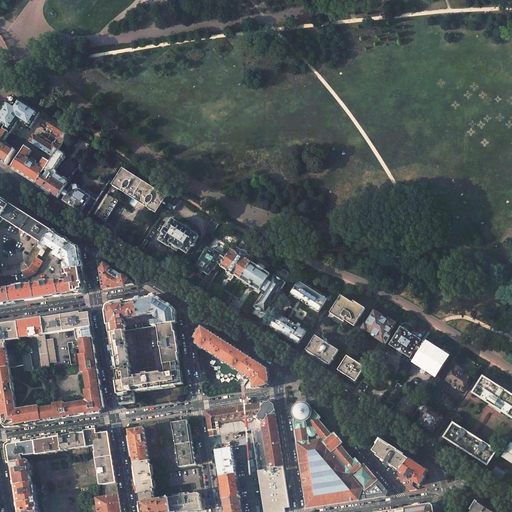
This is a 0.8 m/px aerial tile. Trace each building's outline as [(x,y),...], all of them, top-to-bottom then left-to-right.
[(10,103),(9,102),(0,116),(0,127),(2,128),(4,126),(6,127),(5,130),(10,134),(11,134),(19,121),(31,129),(40,113),(20,100),(19,101),(18,101),(18,100),(17,98),(15,97),(13,97),(11,98),(10,99),(10,101),(10,102),(10,103)] [(70,133),(45,116),(41,123),(59,135),(52,147),(33,135),(29,142),(48,154),(54,158),(59,150),(70,133)] [(2,128),(0,127),(0,160),(7,165),(8,165),(16,151),(16,150),(15,150),(6,145),(7,143),(5,142),(10,134),(5,130),(2,128)] [(32,151),(26,147),(21,154),(12,168),(37,184),(54,158),(48,154),(40,167),(37,165),(37,164),(36,164),(37,163),(36,162),(35,163),(35,162),(34,161),(33,162),(32,161),(27,159),(32,151)] [(66,154),(59,150),(54,158),(37,184),(57,197),(59,198),(62,194),(65,189),(69,182),(68,181),(66,180),(67,179),(66,177),(57,171),(63,161),(63,162),(66,157),(66,154)] [(167,198),(123,170),(104,200),(94,215),(105,222),(107,219),(118,201),(114,198),(119,190),(127,195),(133,199),(141,204),(146,208),(157,214),(167,198)] [(100,197),(75,181),(73,185),(69,191),(65,189),(62,194),(59,198),(63,201),(87,217),(100,197)] [(180,200),(174,196),(167,207),(173,211),(178,203),(180,200)] [(0,214),(4,218),(12,205),(0,197),(0,214)] [(0,277),(7,276),(17,274),(23,271),(30,268),(37,258),(39,254),(42,250),(53,231),(12,205),(4,218),(4,219),(38,241),(27,260),(24,262),(15,267),(0,268),(0,277)] [(197,231),(196,231),(191,228),(191,227),(185,223),(184,224),(183,226),(182,225),(181,225),(173,220),(167,229),(165,229),(163,233),(163,235),(164,235),(160,241),(169,247),(169,246),(172,248),(170,250),(169,249),(169,251),(169,252),(172,253),(173,254),(174,253),(175,252),(173,252),(173,251),(174,250),(177,251),(179,248),(188,254),(192,247),(195,247),(196,245),(195,243),(199,237),(196,235),(197,233),(198,232),(197,231)] [(218,224),(213,220),(210,224),(205,231),(211,235),(218,224)] [(156,231),(153,229),(140,250),(145,253),(151,243),(147,241),(149,239),(151,240),(156,231)] [(50,248),(57,253),(55,256),(60,259),(71,243),(53,231),(42,250),(44,252),(45,252),(47,253),(50,248)] [(216,251),(227,258),(232,249),(233,249),(232,248),(211,235),(199,254),(203,256),(208,249),(214,253),(216,251)] [(83,268),(80,249),(71,243),(60,259),(62,260),(63,258),(68,261),(68,264),(65,265),(66,271),(67,271),(83,268)] [(153,245),(151,243),(145,253),(147,255),(153,245)] [(241,279),(252,262),(254,258),(248,254),(247,253),(246,251),(244,250),(241,250),(234,246),(233,249),(232,249),(227,258),(222,266),(228,270),(227,272),(234,276),(235,275),(241,279)] [(203,256),(196,266),(208,274),(202,284),(201,284),(199,288),(205,292),(211,282),(212,280),(218,272),(215,270),(218,264),(221,266),(222,266),(227,258),(216,251),(214,253),(208,249),(203,256)] [(30,268),(23,271),(26,278),(36,273),(43,262),(37,258),(30,268)] [(135,284),(100,262),(99,262),(103,290),(134,285),(135,284)] [(271,274),(265,270),(266,269),(264,267),(262,265),(261,264),(259,264),(258,266),(252,262),(241,279),(240,279),(247,284),(248,284),(246,287),(250,290),(252,287),(253,287),(260,292),(261,290),(264,292),(262,295),(265,296),(261,302),(258,301),(254,307),(256,308),(257,311),(259,312),(261,313),(262,313),(263,313),(265,315),(270,308),(268,307),(272,301),(274,302),(278,295),(276,294),(280,288),(282,289),(286,283),(283,281),(284,280),(284,278),(283,277),(282,276),(281,275),(280,275),(278,276),(277,277),(275,275),(269,283),(267,282),(271,274)] [(59,281),(57,281),(59,295),(62,295),(64,294),(64,296),(81,293),(86,287),(83,268),(67,271),(69,281),(62,282),(62,280),(59,281)] [(19,287),(9,288),(11,302),(59,295),(57,281),(49,282),(48,282),(48,281),(42,282),(42,283),(38,284),(37,281),(29,283),(29,286),(24,286),(24,285),(18,286),(19,287)] [(205,292),(209,294),(214,286),(214,284),(211,282),(205,292)] [(327,300),(298,282),(290,294),(299,300),(301,301),(300,301),(302,303),(304,302),(306,304),(306,305),(308,306),(319,312),(325,302),(327,300)] [(0,306),(7,305),(7,303),(9,303),(11,302),(9,288),(7,289),(4,289),(5,291),(0,291),(0,306)] [(234,297),(231,295),(225,304),(228,307),(229,306),(230,306),(234,298),(234,297)] [(156,297),(136,300),(136,301),(139,316),(151,314),(151,317),(153,317),(154,322),(152,322),(153,326),(152,326),(153,327),(173,323),(177,323),(176,312),(175,309),(156,297)] [(351,305),(340,298),(330,313),(342,321),(344,322),(345,320),(354,326),(364,311),(352,304),(351,305)] [(134,301),(109,304),(106,309),(110,334),(124,331),(126,331),(124,319),(123,319),(123,317),(127,316),(127,318),(137,317),(137,316),(135,300),(134,301)] [(67,315),(43,319),(45,335),(76,330),(78,339),(78,341),(80,341),(94,338),(94,336),(90,313),(85,314),(85,312),(69,315),(67,315)] [(383,317),(375,312),(374,312),(373,312),(372,312),(371,313),(371,314),(371,315),(372,316),(365,325),(362,329),(366,331),(367,330),(377,337),(376,338),(380,340),(383,342),(384,342),(385,343),(384,344),(384,345),(385,345),(387,343),(390,339),(387,337),(395,325),(396,324),(389,320),(390,317),(390,316),(386,313),(385,314),(383,317)] [(270,326),(298,344),(306,332),(296,325),(294,323),(293,324),(291,323),(291,321),(289,320),(286,319),(278,314),(270,326)] [(43,319),(18,323),(20,338),(27,337),(30,337),(30,338),(32,338),(32,337),(36,336),(36,337),(38,337),(43,369),(48,368),(50,368),(49,363),(46,340),(45,335),(43,319)] [(18,323),(0,325),(0,350),(6,349),(6,344),(8,344),(8,340),(20,338),(18,323)] [(160,344),(161,348),(164,366),(165,365),(180,363),(179,359),(178,353),(177,354),(176,347),(175,340),(175,339),(174,333),(175,333),(173,323),(153,327),(156,327),(156,326),(157,326),(157,329),(158,329),(161,343),(160,344)] [(148,327),(141,328),(147,368),(154,367),(148,327)] [(227,375),(228,375),(229,375),(230,374),(230,373),(233,374),(236,377),(238,374),(239,372),(242,374),(245,376),(240,385),(240,388),(245,388),(245,391),(254,389),(266,387),(270,381),(269,372),(268,372),(268,370),(265,368),(266,367),(255,361),(240,351),(220,338),(203,327),(202,327),(195,338),(198,340),(196,344),(206,351),(219,359),(216,364),(221,367),(220,369),(220,370),(221,372),(221,373),(222,374),(224,375),(226,375),(227,375)] [(401,328),(390,345),(397,349),(397,350),(403,354),(403,353),(408,357),(410,358),(414,352),(417,354),(422,346),(421,347),(419,345),(421,341),(420,340),(423,335),(422,333),(416,328),(413,329),(410,334),(408,333),(409,332),(408,330),(404,327),(402,327),(401,328)] [(141,328),(134,329),(140,369),(147,368),(141,328)] [(124,331),(110,334),(111,339),(112,338),(114,349),(112,349),(115,367),(117,367),(118,377),(117,378),(121,404),(136,402),(135,392),(139,392),(147,390),(151,390),(164,388),(168,387),(183,385),(180,363),(165,365),(167,375),(162,376),(162,374),(149,375),(149,374),(144,375),(145,376),(136,377),(136,379),(132,380),(130,368),(132,368),(131,364),(130,365),(127,347),(128,347),(128,343),(126,344),(124,331)] [(323,340),(316,336),(306,350),(329,365),(332,361),(333,361),(334,360),(333,359),(339,351),(328,344),(323,340)] [(86,390),(87,400),(86,401),(83,402),(64,404),(64,402),(62,403),(60,403),(54,404),(54,406),(40,408),(42,423),(99,414),(98,411),(100,411),(103,407),(102,406),(105,405),(94,338),(80,341),(81,348),(82,355),(80,356),(82,365),(83,373),(85,373),(88,390),(86,390)] [(53,339),(46,340),(49,363),(52,363),(56,362),(53,339)] [(416,362),(423,367),(424,369),(427,371),(430,370),(437,375),(449,356),(448,354),(448,353),(446,352),(445,351),(441,351),(439,354),(434,350),(433,351),(426,346),(425,349),(422,347),(422,346),(417,354),(420,356),(416,362)] [(21,347),(15,348),(17,366),(24,365),(22,350),(21,347)] [(6,349),(0,350),(0,368),(10,367),(7,349),(6,349)] [(29,349),(22,350),(24,365),(25,372),(33,371),(29,349)] [(365,367),(347,356),(338,371),(356,382),(365,367)] [(455,367),(446,381),(463,392),(469,383),(467,382),(471,377),(462,371),(462,370),(461,370),(463,368),(458,365),(457,367),(456,367),(455,367)] [(11,374),(0,375),(0,386),(7,385),(12,384),(12,378),(11,374)] [(484,378),(483,377),(473,393),(487,402),(486,404),(501,413),(502,411),(511,417),(511,395),(507,392),(511,394),(511,393),(511,392),(499,385),(498,386),(502,389),(484,378)] [(369,385),(363,381),(357,389),(364,393),(369,385)] [(441,386),(436,383),(431,390),(436,393),(437,392),(441,386)] [(7,385),(0,386),(0,400),(10,398),(12,398),(15,398),(12,384),(7,385)] [(401,389),(396,386),(388,399),(384,406),(391,410),(395,404),(393,403),(401,389)] [(388,399),(383,395),(379,403),(384,406),(388,399)] [(0,407),(1,414),(14,412),(16,412),(19,411),(21,411),(25,410),(25,409),(16,410),(16,405),(15,398),(12,398),(10,398),(0,400),(0,407)] [(423,403),(418,399),(409,413),(407,412),(403,418),(410,423),(410,422),(411,421),(418,410),(423,403)] [(432,410),(432,409),(432,408),(426,405),(428,401),(429,402),(429,401),(425,399),(423,403),(418,410),(421,412),(421,414),(422,416),(422,417),(419,422),(428,428),(433,431),(436,426),(437,426),(442,419),(443,419),(442,416),(441,416),(441,415),(441,414),(441,413),(440,412),(439,411),(436,411),(435,412),(432,410)] [(270,402),(206,412),(210,436),(231,433),(252,430),(252,433),(258,471),(284,467),(274,405),(270,402)] [(295,420),(294,420),(307,509),(386,496),(388,492),(364,464),(362,466),(356,459),(354,460),(344,448),(342,445),(343,443),(335,433),(333,435),(331,432),(330,432),(319,420),(321,418),(315,411),(314,411),(313,411),(312,408),(310,406),(310,405),(309,404),(309,405),(306,403),(303,403),(303,402),(302,402),(302,403),(301,403),(301,402),(296,405),(295,406),(294,409),(293,412),(292,412),(292,414),(293,414),(294,417),(295,419),(295,420)] [(25,410),(27,425),(42,423),(40,408),(39,406),(25,409),(25,410)] [(14,412),(1,414),(2,423),(3,424),(4,424),(7,427),(7,428),(27,425),(25,410),(21,411),(19,411),(16,412),(14,412)] [(178,423),(173,423),(174,432),(175,432),(175,435),(173,435),(174,438),(176,437),(177,445),(192,443),(188,421),(178,423)] [(467,433),(453,423),(444,437),(475,457),(476,457),(487,465),(485,469),(484,470),(489,473),(500,455),(496,452),(496,451),(482,442),(481,441),(476,438),(473,436),(469,434),(467,433)] [(143,428),(129,431),(131,446),(132,449),(134,463),(149,461),(149,458),(144,428),(143,428)] [(103,429),(85,431),(88,447),(95,446),(96,453),(95,453),(96,459),(112,456),(109,433),(103,429)] [(85,431),(60,435),(63,451),(88,447),(85,431)] [(60,435),(35,439),(37,454),(38,455),(63,451),(60,435)] [(10,443),(6,448),(9,463),(12,463),(23,461),(23,457),(21,456),(21,455),(25,455),(26,456),(37,454),(35,439),(10,443)] [(409,459),(380,440),(373,452),(377,455),(377,457),(385,462),(384,464),(387,468),(389,464),(398,470),(398,471),(398,472),(409,459)] [(192,443),(177,445),(180,467),(195,464),(193,454),(192,443)] [(511,444),(503,457),(511,462),(511,444)] [(232,449),(216,451),(216,453),(220,477),(236,474),(232,449)] [(112,456),(96,459),(98,469),(98,470),(98,471),(99,471),(99,474),(101,485),(103,485),(117,483),(112,456)] [(427,471),(409,459),(398,472),(402,474),(402,475),(405,477),(404,477),(410,481),(411,480),(413,482),(414,482),(418,484),(420,486),(426,477),(424,476),(427,471)] [(23,461),(12,463),(15,485),(32,483),(28,460),(23,461)] [(149,461),(134,463),(137,479),(137,484),(139,495),(154,492),(154,489),(155,489),(153,475),(151,464),(150,461),(149,461)] [(506,472),(496,466),(490,474),(501,481),(506,473),(506,472)] [(284,467),(258,471),(262,496),(262,499),(264,511),(285,511),(285,507),(290,506),(284,467)] [(236,474),(220,477),(224,500),(240,497),(236,474)] [(32,483),(15,485),(18,503),(35,501),(32,483)] [(105,497),(97,498),(99,511),(121,511),(117,483),(103,485),(105,497)] [(89,487),(82,488),(83,496),(90,495),(89,487)] [(154,492),(139,495),(141,511),(172,511),(170,498),(160,500),(160,499),(155,499),(154,492)] [(182,497),(170,498),(172,511),(181,511),(202,509),(200,494),(191,495),(191,494),(182,495),(182,497)] [(242,511),(240,497),(224,500),(225,511),(242,511)] [(36,511),(35,501),(18,503),(19,511),(36,511)] [(491,511),(477,503),(471,511),(491,511)]
